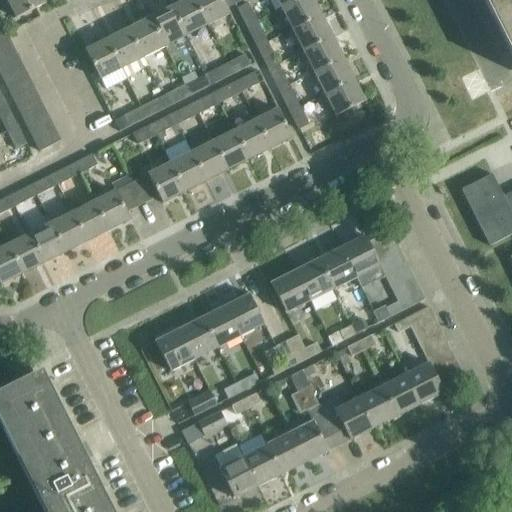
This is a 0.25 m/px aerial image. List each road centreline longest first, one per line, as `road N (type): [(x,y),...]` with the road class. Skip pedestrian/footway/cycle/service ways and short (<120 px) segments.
road 1 (residential): [(316,511),(504,414),(509,404),(388,141)]
road 2 (residential): [(63,308),(388,141)]
road 3 (residential): [(160,511),(63,308)]
road 4 (residential): [(388,141),(407,128),(410,114),(357,0)]
